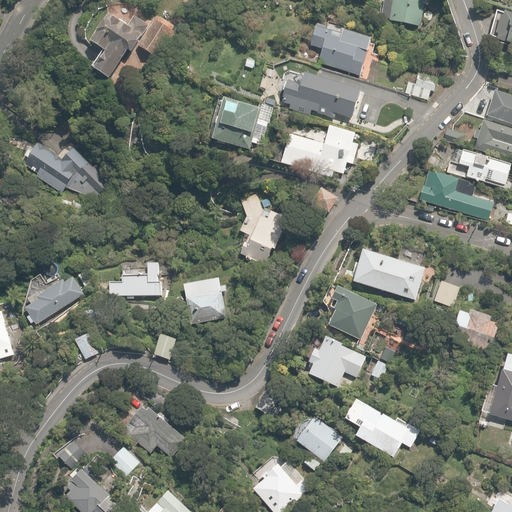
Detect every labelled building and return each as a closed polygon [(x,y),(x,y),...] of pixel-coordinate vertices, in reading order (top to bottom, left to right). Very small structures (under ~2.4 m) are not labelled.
[(385,0),(383,21),(421,25),(423,0),(385,0)] [(511,13),(503,11),(493,41),(511,46),(511,13)] [(125,26),(105,14),(86,46),(98,53),(88,69),(107,80),(123,53),(127,56),(147,23),(132,14),(125,26)] [(176,30),(154,17),(136,46),(158,60),(176,30)] [(315,21),(307,48),(321,52),(317,66),(358,78),(371,38),(315,21)] [(349,120),(359,90),(297,70),(293,83),(285,80),(277,103),(287,106),(286,109),(297,113),(298,109),(303,111),(302,113),(309,116),(310,113),(333,120),(335,116),(349,120)] [(433,93),(436,77),(412,72),(407,96),(428,100),(430,92),(433,93)] [(511,99),(494,93),(484,119),(511,128),(511,99)] [(259,146),(265,122),(255,119),(258,109),(220,99),(209,140),(247,150),(249,144),(259,146)] [(473,148),(511,161),(511,149),(492,143),(493,139),(511,145),(511,131),(482,122),(473,148)] [(280,166),(345,184),(357,144),(351,143),(354,134),(327,127),(323,143),(290,134),(280,166)] [(72,146),(64,158),(38,142),(27,160),(33,164),(30,169),(36,173),(34,177),(62,194),(68,186),(96,203),(108,182),(72,146)] [(447,162),(444,176),(500,191),(507,164),(459,151),(455,164),(447,162)] [(457,182),(425,171),(415,202),(483,224),(490,203),(454,191),(457,182)] [(323,223),(336,200),(319,190),(306,212),(323,223)] [(267,206),(250,236),(275,251),(292,221),(267,206)] [(397,256),(362,246),(352,281),(416,299),(428,256),(399,248),(397,256)] [(149,264),(119,264),(119,279),(109,279),(109,290),(119,290),(118,296),(164,296),(165,264),(159,264),(159,261),(149,261),(149,264)] [(84,270),(77,274),(85,287),(91,284),(84,270)] [(21,301),(35,325),(85,295),(71,271),(21,301)] [(218,274),(182,281),(190,323),(226,316),(218,274)] [(440,280),(432,300),(453,308),(460,288),(440,280)] [(337,310),(329,325),(360,340),(378,303),(338,284),(328,306),(337,310)] [(492,316),(465,306),(463,311),(460,309),(455,322),(459,324),(453,338),(490,352),(501,322),(491,319),(492,316)] [(1,307),(0,307),(0,357),(15,353),(1,307)] [(89,329),(72,337),(83,361),(100,353),(89,329)] [(180,337),(161,330),(153,351),(173,358),(180,337)] [(325,342),(308,335),(299,356),(312,362),(308,373),(322,379),(321,381),(337,388),(343,373),(357,379),(366,359),(352,353),(355,348),(327,336),(325,342)] [(490,380),(481,412),(511,420),(511,353),(508,352),(499,383),(490,380)] [(357,396),(345,417),(360,426),(354,435),(394,458),(403,444),(410,448),(420,432),(357,396)] [(183,438),(146,405),(131,422),(135,425),(129,431),(153,452),(159,445),(169,454),(183,438)] [(296,441),(324,462),(344,436),(316,415),(296,441)] [(74,441),(59,455),(72,470),(88,456),(74,441)] [(144,464),(124,446),(107,464),(128,482),(144,464)] [(259,481),(252,486),(272,511),(283,511),(312,489),(288,458),(280,464),(276,458),(254,475),(259,481)] [(121,511),(126,507),(81,465),(69,479),(76,485),(64,498),(79,511),(121,511)] [(195,511),(168,488),(146,511),(195,511)] [(511,511),(511,496),(502,491),(490,511),(511,511)]
